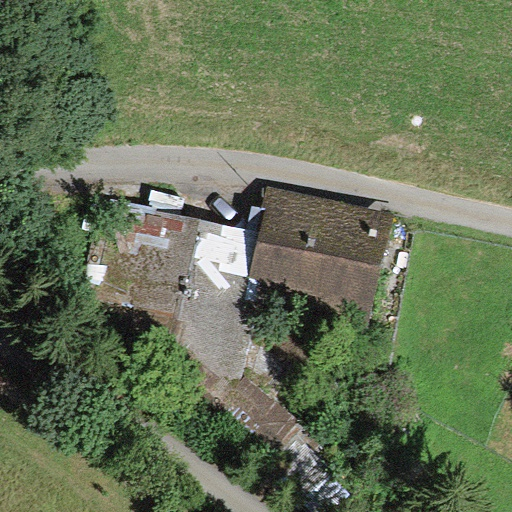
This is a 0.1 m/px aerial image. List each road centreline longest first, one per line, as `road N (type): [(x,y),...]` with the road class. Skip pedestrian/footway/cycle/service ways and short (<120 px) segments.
road 1 (residential): [(511,226),(197,164),(0,168)]
road 2 (residential): [(256,511),(0,326)]
